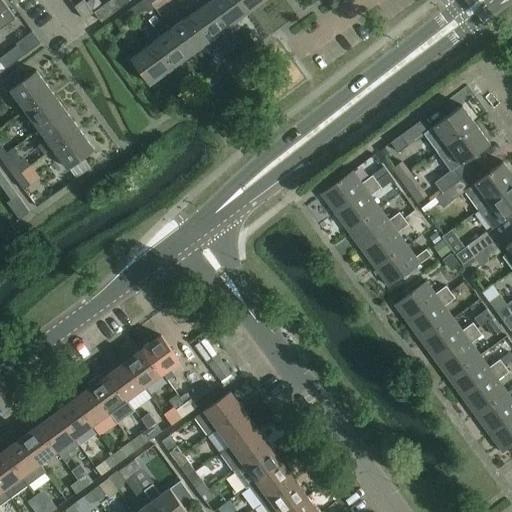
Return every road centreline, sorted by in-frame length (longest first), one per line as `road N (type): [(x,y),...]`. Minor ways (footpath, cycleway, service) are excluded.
road 1 (tertiary): [(208,219),(506,0)]
road 2 (tertiary): [(463,0),(247,172),(208,219)]
road 3 (residential): [(395,511),(260,327)]
road 4 (tertiary): [(0,375),(182,240)]
